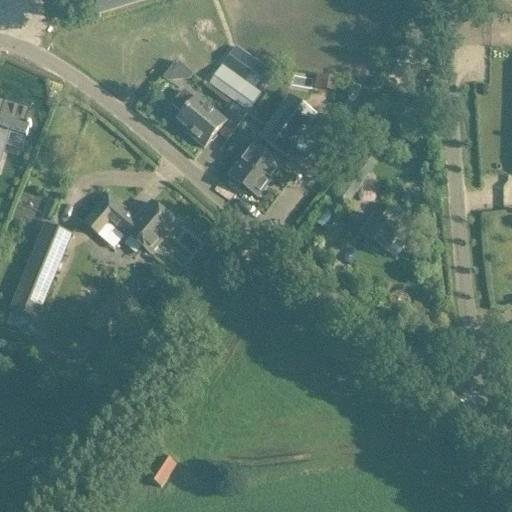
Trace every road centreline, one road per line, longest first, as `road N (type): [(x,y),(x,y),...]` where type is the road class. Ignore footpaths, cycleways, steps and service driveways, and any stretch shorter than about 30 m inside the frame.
road 1 (unclassified): [(494,425),(459,407),(69,70),(0,40)]
road 2 (unclassified): [(494,425),(470,327),(456,214),(443,0)]
